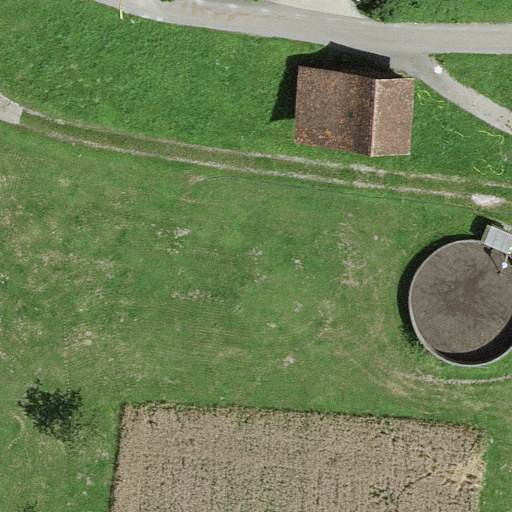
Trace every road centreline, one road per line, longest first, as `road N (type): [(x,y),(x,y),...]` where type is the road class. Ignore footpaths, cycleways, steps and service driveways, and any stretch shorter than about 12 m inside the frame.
road 1 (track): [(0,107),(60,130),(161,150),(511,196)]
road 2 (track): [(399,41),(439,83),(511,124)]
